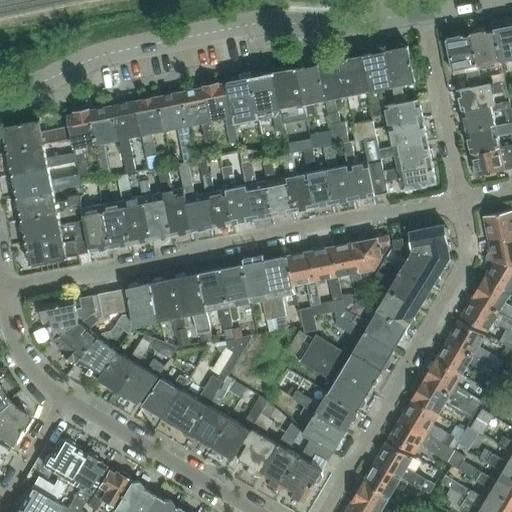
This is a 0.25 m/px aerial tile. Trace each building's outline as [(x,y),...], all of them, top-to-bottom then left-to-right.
[(495,31),(502,61),(511,59),(511,24),(508,25),(505,23),(499,24),(497,27),(494,28),(495,31)] [(489,62),(493,83),(505,80),(502,61),(495,31),(487,32),(487,30),(484,30),(481,28),(475,29),(473,32),(470,33),(471,36),(477,65),(489,62)] [(467,70),(470,87),(482,85),(479,68),(477,65),(471,36),(464,37),(464,34),(461,35),(458,32),(451,34),(449,37),(447,37),(447,39),(451,54),(452,60),(448,61),(450,70),(454,69),(466,67),(467,70)] [(447,39),(438,40),(442,56),(451,54),(447,39)] [(396,104),(409,101),(419,99),(417,89),(403,91),(402,88),(406,87),(406,83),(415,81),(415,78),(419,77),(417,68),(413,69),(408,46),(405,46),(402,44),(397,45),(395,48),(385,50),(392,86),(396,104)] [(373,104),(372,110),(384,107),(382,102),(380,88),(392,86),(385,50),(383,51),(380,48),(375,49),(372,53),(363,55),(370,90),(373,104)] [(370,90),(363,55),(361,55),(357,53),(352,54),(350,57),(341,59),(348,95),(347,95),(351,109),(359,107),(356,93),(370,90)] [(319,64),(326,99),(331,124),(340,123),(338,111),(337,112),(335,97),(347,95),(348,95),(341,59),(339,59),(335,57),(330,58),(328,62),(319,64)] [(326,99),(319,64),(316,64),(313,62),(308,63),(306,66),(297,68),(304,104),(313,102),(326,99)] [(273,73),(281,107),(281,110),(284,122),(307,117),(304,104),(297,68),(287,70),(283,67),(277,68),(275,73),(273,73)] [(259,119),(274,117),(273,111),(281,110),(281,107),(273,73),(273,72),(264,74),(260,72),(255,73),(254,73),(252,77),(250,77),(251,77),(250,77),(259,117),(259,119)] [(235,121),(259,117),(250,77),(241,79),(237,77),(232,78),(229,82),(227,82),(229,92),(235,121)] [(507,87),(505,80),(493,83),(482,85),(470,87),(468,87),(458,89),(462,110),(472,108),(496,103),(493,93),(507,90),(507,87)] [(239,142),(235,124),(235,121),(229,92),(227,82),(221,83),(219,84),(219,83),(204,86),(204,87),(211,121),(225,118),(230,144),(239,142)] [(181,91),(187,126),(202,122),(206,142),(214,140),(211,121),(204,87),(181,91)] [(177,127),(184,162),(194,160),(187,126),(181,91),(158,96),(165,130),(177,127)] [(158,96),(136,101),(142,134),(142,135),(146,158),(157,156),(152,132),(165,130),(158,96)] [(423,119),(419,100),(419,99),(409,101),(396,104),(385,106),(385,107),(384,107),(372,110),(373,117),(386,114),(389,126),(423,119)] [(126,174),(136,172),(132,155),(128,137),(142,135),(142,134),(136,101),(113,105),(119,139),(126,174)] [(477,130),(496,126),(494,112),(504,110),(507,123),(511,122),(511,113),(511,108),(509,101),(496,104),(496,103),(472,108),(462,110),(467,132),(477,130)] [(313,102),(304,104),(307,117),(307,118),(316,116),(313,102)] [(90,109),(96,144),(102,173),(111,171),(105,142),(119,139),(113,105),(90,110),(90,109)] [(83,146),(96,144),(90,109),(75,112),(75,113),(67,115),(70,129),(72,139),(74,148),(74,152),(77,161),(79,175),(81,181),(90,179),(83,146)] [(281,110),(273,111),(274,117),(277,132),(286,131),(284,122),(281,110)] [(393,147),(428,140),(423,119),(389,126),(381,127),(383,136),(390,134),(393,147)] [(41,130),(39,120),(25,123),(25,122),(18,123),(18,124),(4,127),(5,130),(1,133),(2,139),(7,141),(9,150),(45,143),(45,144),(72,139),(70,129),(42,134),(41,130)] [(356,140),(364,139),(376,136),(373,120),(353,124),(356,140)] [(340,123),(331,124),(332,130),(335,144),(337,144),(343,142),(349,141),(347,130),(345,122),(340,123)] [(511,137),(511,136),(511,122),(507,123),(496,126),(477,130),(467,132),(471,153),(481,151),(500,147),(501,147),(498,135),(511,133),(511,137)] [(331,145),(334,144),(332,133),(311,137),(311,138),(311,139),(313,148),(323,147),(331,145)] [(373,185),(375,194),(388,192),(386,181),(384,170),(381,158),(379,149),(376,136),(364,139),(368,161),(373,185)] [(288,143),(290,153),(304,150),(313,149),(313,148),(311,139),(288,143)] [(428,140),(393,147),(379,149),(381,158),(394,155),(397,168),(422,163),(432,161),(428,140)] [(375,195),(375,194),(373,185),(368,161),(356,164),(352,141),(349,141),(343,142),(348,164),(353,189),(355,199),(375,195)] [(11,164),(13,173),(49,166),(49,167),(77,161),(74,152),(47,157),(45,144),(45,143),(9,150),(9,153),(6,156),(7,162),(11,164)] [(348,164),(337,166),(335,154),(339,154),(337,144),(335,144),(334,144),(331,145),(323,147),(327,168),(333,193),(335,203),(355,199),(353,189),(348,164)] [(511,144),(501,147),(500,147),(481,151),(471,153),(476,175),(505,169),(511,167),(511,144)] [(335,203),(333,193),(327,168),(317,170),(313,149),(304,150),(308,172),(307,172),(314,207),(335,203)] [(250,152),(241,151),(242,162),(252,160),(250,152)] [(314,207),(307,172),(297,174),(293,153),(283,155),(287,176),(292,201),(294,211),(314,207)] [(233,223),(231,213),(227,188),(215,191),(211,173),(210,174),(206,157),(199,158),(202,175),(206,193),(211,217),(213,227),(233,223)] [(272,205),(274,215),(294,211),(292,201),(287,176),(274,179),(270,158),(263,159),(267,180),(267,181),(272,205)] [(274,215),(272,205),(267,181),(257,182),(253,161),(242,163),(247,185),(254,219),(274,215)] [(432,161),(422,163),(397,168),(384,170),(386,181),(400,178),(402,190),(404,189),(407,192),(412,191),(414,187),(436,183),(432,161)] [(213,227),(211,217),(206,193),(195,195),(188,162),(179,164),(184,187),(191,222),(193,231),(213,227)] [(13,173),(14,175),(11,179),(12,184),(16,186),(18,196),(54,188),(54,189),(81,183),(81,181),(79,175),(52,180),(49,167),(49,166),(13,173)] [(223,168),(227,188),(231,213),(233,223),(254,219),(247,185),(235,187),(231,166),(223,168)] [(193,231),(191,222),(184,187),(172,190),(169,173),(160,175),(163,191),(170,226),(172,235),(193,231)] [(152,240),(143,195),(131,198),(126,174),(118,176),(122,199),(131,244),(152,240)] [(172,235),(170,226),(163,191),(151,194),(149,180),(140,181),(143,195),(152,240),(172,235)] [(72,208),(81,208),(81,195),(69,197),(70,200),(57,203),(54,189),(54,188),(18,196),(18,198),(15,202),(16,207),(21,209),(23,218),(32,216),(58,211),(72,208)] [(131,244),(122,199),(102,204),(109,238),(111,248),(131,244)] [(111,248),(109,238),(102,204),(81,208),(84,221),(86,229),(90,252),(111,248)] [(489,238),(511,234),(511,210),(484,216),(489,238)] [(23,221),(20,224),(21,230),(25,232),(27,241),(37,239),(63,234),(86,229),(84,221),(61,225),(58,211),(32,216),(23,218),(23,221)] [(394,248),(400,249),(401,249),(414,251),(450,258),(450,257),(447,237),(449,234),(449,229),(445,227),(445,224),(391,234),(394,244),(394,248)] [(67,256),(90,252),(86,229),(63,234),(37,239),(27,241),(29,250),(26,254),(27,259),(31,261),(32,264),(45,261),(45,262),(54,260),(67,257),(67,256)] [(511,234),(489,238),(493,258),(499,262),(503,256),(509,260),(511,259),(511,234)] [(389,235),(354,242),(360,272),(376,269),(391,245),(389,235)] [(362,279),(360,272),(354,242),(332,246),(338,276),(341,276),(342,279),(350,277),(349,274),(352,274),(353,281),(362,279)] [(332,246),(310,251),(316,281),(329,278),(333,301),(343,299),(342,297),(338,276),(332,246)] [(407,259),(402,268),(423,281),(432,287),(434,284),(438,283),(440,279),(439,275),(450,258),(414,251),(401,249),(400,249),(399,253),(407,259)] [(316,281),(310,251),(288,255),(294,285),(307,283),(312,305),(321,303),(316,281)] [(294,285),(288,255),(265,260),(276,318),(279,331),(289,330),(286,316),(287,315),(283,296),(295,293),(294,285)] [(485,275),(494,281),(511,292),(511,291),(511,259),(509,260),(503,256),(499,262),(493,258),(489,264),(491,266),(485,275)] [(265,260),(243,264),(245,274),(251,303),(264,300),(268,319),(276,318),(265,260)] [(251,303),(245,274),(243,264),(221,269),(232,322),(241,320),(238,305),(251,303)] [(432,287),(423,281),(402,268),(394,281),(385,276),(385,275),(378,270),(372,279),(419,307),(425,298),(429,297),(431,293),(430,290),(432,287)] [(207,312),(208,311),(220,309),(224,328),(232,326),(232,322),(221,269),(199,273),(201,283),(207,312)] [(207,312),(201,283),(199,273),(187,276),(184,273),(178,274),(176,278),(175,278),(177,288),(182,316),(184,316),(194,314),(198,333),(212,330),(208,311),(207,312)] [(511,306),(506,303),(511,292),(494,281),(485,275),(473,295),(510,318),(511,314),(511,306)] [(153,282),(151,283),(153,292),(159,321),(173,318),(180,349),(190,346),(184,316),(182,316),(177,288),(175,278),(164,280),(161,277),(155,279),(153,282)] [(368,287),(384,297),(377,309),(377,310),(399,323),(407,327),(409,325),(413,324),(415,320),(414,316),(419,307),(372,279),(368,287)] [(129,287),(127,288),(132,313),(135,326),(159,321),(153,292),(151,283),(140,285),(138,282),(131,283),(129,287)] [(354,288),(355,294),(357,299),(365,286),(354,288)] [(114,313),(122,312),(127,311),(123,289),(110,291),(114,313)] [(99,294),(100,300),(103,316),(114,313),(110,291),(99,294)] [(345,308),(357,299),(355,294),(342,297),(343,299),(345,308)] [(80,298),(84,311),(78,312),(75,298),(42,305),(42,307),(40,311),(39,311),(41,317),(45,320),(45,322),(48,322),(53,339),(80,323),(92,314),(96,311),(93,295),(80,298)] [(511,347),(511,318),(510,318),(473,295),(461,316),(488,331),(494,322),(506,329),(499,342),(511,349),(511,347)] [(390,357),(395,349),(351,323),(352,322),(343,316),(342,316),(345,310),(345,308),(343,299),(333,301),(321,303),(312,305),(312,307),(313,307),(315,316),(334,312),(337,323),(336,325),(360,340),(353,352),(374,364),(382,370),(384,367),(388,365),(391,361),(390,357)] [(317,330),(315,316),(313,307),(312,307),(300,309),(305,332),(317,330)] [(351,323),(395,349),(400,340),(404,339),(407,334),(406,330),(407,327),(399,323),(377,310),(370,323),(357,315),(352,322),(351,323)] [(122,315),(116,323),(120,326),(130,333),(133,326),(135,326),(132,313),(122,315)] [(62,351),(76,363),(94,342),(92,340),(96,336),(89,330),(99,320),(92,314),(80,323),(53,339),(52,339),(57,343),(56,344),(63,350),(62,351)] [(447,339),(499,369),(505,360),(480,346),(486,335),(459,319),(447,339)] [(76,363),(98,377),(104,369),(117,350),(108,344),(120,326),(116,323),(112,330),(103,332),(94,342),(76,363)] [(241,327),(233,328),(235,338),(243,336),(241,327)] [(232,328),(224,330),(226,340),(234,338),(232,328)] [(211,330),(200,333),(203,343),(210,342),(213,341),(211,330)] [(299,330),(288,350),(296,355),(302,359),(306,350),(314,338),(299,330)] [(117,350),(104,369),(98,377),(102,379),(102,383),(107,386),(110,385),(119,389),(138,363),(150,346),(155,338),(145,334),(130,358),(117,350)] [(369,392),(372,386),(380,373),(382,370),(374,364),(353,352),(351,355),(316,334),(314,338),(306,350),(341,372),(340,374),(369,392)] [(182,389),(180,388),(163,416),(166,417),(167,421),(172,424),(175,423),(193,433),(219,388),(227,375),(228,375),(251,338),(250,335),(243,336),(235,338),(234,338),(226,340),(227,348),(234,352),(222,371),(219,369),(215,376),(213,375),(199,399),(182,389)] [(155,338),(150,346),(171,358),(179,346),(155,338)] [(436,358),(463,375),(469,365),(475,369),(476,368),(494,378),(499,369),(447,339),(436,358)] [(329,392),(350,404),(358,410),(360,407),(364,406),(366,402),(365,398),(369,392),(340,374),(341,372),(306,350),(302,359),(300,361),(335,382),(329,392)] [(163,416),(180,388),(182,389),(200,362),(192,357),(181,375),(181,374),(174,384),(162,377),(148,395),(143,404),(146,405),(146,409),(151,412),(155,411),(163,416)] [(457,385),(463,375),(436,358),(424,378),(451,394),(451,396),(469,406),(475,396),(457,385)] [(131,396),(140,402),(158,375),(159,376),(165,366),(154,359),(148,369),(138,363),(119,389),(122,391),(122,395),(127,397),(131,396)] [(504,370),(500,377),(506,380),(509,374),(504,370)] [(213,445),(218,437),(230,416),(218,410),(229,391),(236,381),(236,380),(228,375),(227,375),(219,388),(193,433),(201,438),(202,442),(207,445),(211,444),(213,445)] [(451,394),(424,378),(413,398),(421,403),(439,414),(446,404),(471,419),(476,411),(469,406),(451,396),(451,394)] [(236,381),(229,391),(241,398),(247,387),(236,381)] [(0,408),(9,400),(4,394),(5,391),(2,385),(0,384),(0,408)] [(291,397),(296,389),(291,386),(287,394),(291,397)] [(350,404),(329,392),(328,391),(320,404),(297,390),(292,399),(315,413),(316,412),(346,431),(351,422),(356,421),(358,417),(357,412),(358,410),(350,404)] [(244,424),(230,416),(218,437),(213,445),(215,446),(216,450),(221,454),(225,452),(234,458),(239,450),(261,413),(269,400),(261,395),(244,424)] [(475,396),(469,406),(476,411),(480,404),(482,400),(475,396)] [(421,403),(413,398),(401,418),(449,446),(455,437),(433,424),(439,414),(421,403)] [(16,407),(9,400),(0,408),(0,436),(11,443),(12,441),(15,441),(18,435),(17,433),(28,414),(25,412),(25,408),(19,405),(16,407)] [(482,408),(471,426),(479,431),(482,433),(493,415),(482,408)] [(303,433),(311,438),(334,451),(335,448),(340,447),(342,443),(341,439),(346,431),(316,412),(315,413),(311,420),(303,433)] [(260,474),(261,473),(265,466),(279,443),(264,435),(273,420),(261,413),(239,450),(244,442),(248,444),(238,460),(246,464),(245,465),(248,467),(249,471),(253,474),(258,473),(260,474)] [(427,449),(448,461),(455,450),(449,446),(401,418),(389,438),(415,453),(420,445),(421,442),(429,446),(427,449)] [(265,466),(261,473),(268,478),(267,478),(270,480),(271,484),(276,487),(280,486),(283,487),(288,479),(301,456),(289,449),(301,430),(291,422),(286,431),(279,443),(265,466)] [(463,433),(458,442),(469,449),(474,440),(463,433)] [(511,440),(503,436),(499,444),(511,451),(511,440)] [(38,476),(32,487),(55,501),(68,480),(83,451),(74,446),(73,443),(74,442),(66,438),(63,439),(60,438),(51,454),(48,455),(45,460),(46,463),(44,465),(58,473),(56,476),(58,478),(54,484),(38,476)] [(328,462),(334,451),(311,438),(301,456),(288,479),(283,487),(290,491),(292,493),(293,497),(298,500),(302,499),(305,500),(316,482),(320,481),(323,476),(322,472),(323,469),(311,462),(315,454),(328,462)] [(430,493),(435,484),(407,467),(408,465),(413,457),(387,441),(375,461),(384,466),(409,481),(415,485),(430,493)] [(0,443),(0,463),(1,464),(4,458),(3,456),(4,454),(5,454),(8,448),(0,443)] [(511,455),(508,462),(480,445),(475,454),(503,470),(511,475),(511,455)] [(455,450),(448,461),(453,464),(452,465),(464,472),(468,463),(464,461),(466,456),(455,450)] [(74,511),(79,511),(101,474),(106,465),(97,460),(96,456),(89,451),(89,452),(85,453),(83,451),(68,480),(80,487),(68,508),(74,511)] [(409,481),(384,466),(375,461),(363,481),(390,496),(396,486),(403,491),(409,481)] [(464,472),(492,488),(511,500),(511,475),(503,470),(497,481),(468,463),(464,472)] [(114,507),(125,488),(131,480),(128,478),(128,475),(128,474),(121,470),(121,471),(117,472),(116,471),(114,473),(109,469),(88,505),(97,510),(103,500),(114,507)] [(446,475),(441,484),(450,489),(466,498),(471,490),(446,475)] [(131,480),(125,488),(114,507),(113,510),(116,511),(140,511),(152,493),(143,487),(141,483),(137,481),(133,481),(131,480)] [(392,511),(383,507),(390,496),(363,481),(352,500),(371,511),(392,511)] [(409,481),(403,491),(410,494),(411,492),(415,485),(409,481)] [(32,487),(31,487),(19,508),(26,511),(72,511),(61,504),(55,501),(32,487)] [(511,511),(511,500),(492,488),(486,499),(471,490),(466,498),(489,511),(511,511)] [(450,489),(445,497),(461,506),(466,498),(450,489)] [(155,495),(145,511),(173,511),(176,507),(174,506),(172,502),(168,499),(164,500),(155,495)] [(489,511),(466,498),(461,506),(470,511),(489,511)] [(371,511),(352,500),(344,511),(371,511)]
